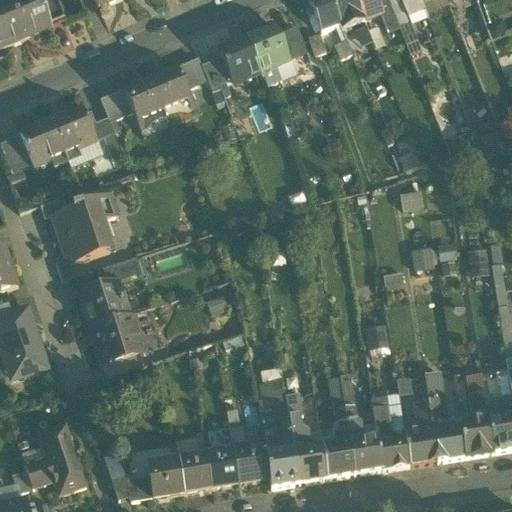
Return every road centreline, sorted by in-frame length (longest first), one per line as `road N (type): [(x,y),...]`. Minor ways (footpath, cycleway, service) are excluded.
road 1 (residential): [(242,0),(0,104)]
road 2 (residential): [(78,421),(38,276),(0,178)]
road 3 (residential): [(315,511),(511,476)]
